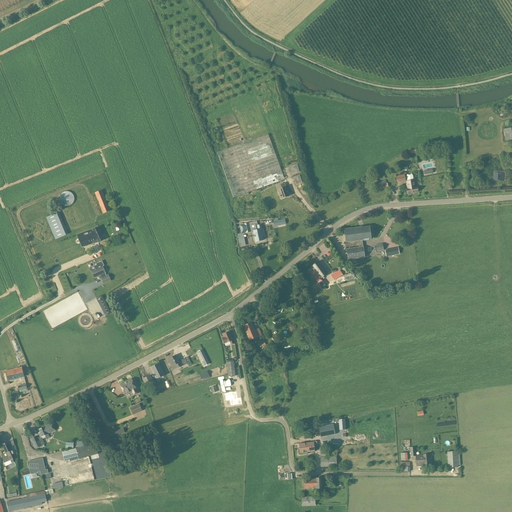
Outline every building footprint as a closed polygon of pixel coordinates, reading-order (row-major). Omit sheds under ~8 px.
[(511,127),(503,129),(505,141),(510,140),(511,148),(511,147),(511,127)] [(270,184),(284,179),(268,134),(217,152),(233,198),(270,184)] [(487,151),(488,141),(473,140),(472,151),(487,151)] [(292,174),(299,172),(296,164),(290,166),(292,174)] [(415,188),(414,180),(413,177),(413,176),(412,175),(411,174),(410,175),(408,176),(407,175),(406,176),(406,178),(407,181),(408,189),(406,189),(407,194),(418,192),(417,187),(415,188)] [(299,175),(293,177),(295,184),(301,183),(299,175)] [(397,183),(406,182),(404,175),(396,176),(397,183)] [(281,199),(289,196),(286,187),(278,190),(281,199)] [(103,214),(110,211),(102,190),(95,193),(103,214)] [(75,200),(75,198),(74,197),(74,196),(73,194),(72,193),(71,192),(70,192),(68,191),(67,191),(65,192),(64,192),(62,193),(61,194),(61,195),(60,197),(60,198),(60,200),(60,201),(61,203),(62,204),(63,205),(64,206),(66,206),(67,206),(69,206),(70,206),(71,205),(73,204),(74,203),(74,201),(75,200)] [(59,212),(46,218),(56,240),(68,234),(59,212)] [(255,241),(257,241),(257,242),(261,241),(261,240),(263,240),(262,237),(264,236),(263,229),(262,230),(261,225),(257,226),(256,222),(239,225),(241,233),(253,231),(255,241)] [(362,240),(371,239),(369,226),(344,229),(346,242),(358,241),(359,248),(347,249),(348,259),(364,257),(362,240)] [(99,244),(104,242),(97,227),(92,229),(92,230),(77,235),(82,247),(98,241),(99,244)] [(386,256),(399,254),(398,247),(385,250),(386,256)] [(102,261),(96,264),(96,265),(90,268),(95,278),(100,276),(101,276),(104,284),(111,281),(109,275),(107,276),(103,266),(104,265),(102,261)] [(322,288),(327,284),(324,279),(322,281),(320,279),(328,273),(318,261),(311,267),(314,270),(311,273),(317,281),(322,288)] [(343,276),(340,271),(331,276),(334,281),(343,276)] [(345,281),(354,278),(353,273),(343,275),(345,281)] [(110,313),(101,295),(96,298),(105,316),(110,313)] [(249,340),(261,335),(259,328),(255,330),(252,322),(243,326),(249,340)] [(229,332),(223,334),(224,337),(222,338),(224,343),(230,341),(231,345),(234,344),(229,332)] [(197,370),(210,363),(203,349),(189,356),(197,370)] [(176,368),(183,365),(188,363),(185,358),(181,360),(178,361),(175,355),(168,358),(172,366),(174,365),(176,368)] [(228,377),(235,376),(234,361),(226,362),(228,377)] [(156,379),(164,375),(159,363),(151,367),(156,379)] [(8,381),(24,377),(22,367),(6,371),(8,381)] [(146,387),(154,383),(150,375),(142,379),(146,387)] [(136,388),(132,379),(120,384),(124,394),(125,393),(126,394),(132,391),(133,393),(137,391),(135,388),(136,388)] [(241,399),(237,400),(236,392),(224,394),(226,402),(230,401),(231,407),(242,405),(241,399)] [(138,403),(130,407),(133,414),(141,410),(138,403)] [(40,436),(41,437),(45,435),(47,439),(50,438),(48,434),(56,430),(52,423),(44,427),(39,430),(40,432),(39,433),(40,436)] [(319,427),(320,437),(335,434),(333,424),(319,427)] [(41,437),(40,436),(37,438),(36,435),(29,439),(34,449),(44,444),(41,437)] [(12,463),(11,460),(15,458),(12,450),(11,450),(7,442),(5,443),(4,443),(3,443),(3,444),(2,444),(6,452),(1,454),(5,466),(12,463)] [(69,462),(98,454),(95,443),(62,452),(65,460),(68,459),(69,462)] [(300,455),(305,454),(305,452),(314,451),(314,447),(299,448),(300,449),(298,449),(298,453),(298,454),(299,454),(299,455),(300,455)] [(448,468),(458,467),(457,451),(447,452),(448,468)] [(415,456),(416,466),(424,465),(424,466),(429,465),(428,454),(423,454),(423,455),(416,456),(415,456)] [(326,457),(320,457),(320,467),(337,467),(337,456),(326,457)] [(32,474),(38,473),(37,472),(40,471),(41,475),(48,473),(48,469),(46,470),(43,458),(28,462),(29,469),(22,471),(23,476),(30,474),(30,473),(31,473),(32,474)] [(317,488),(321,488),(321,478),(316,478),(316,479),(303,479),(304,488),(317,488)] [(41,499),(46,498),(45,490),(36,492),(37,495),(7,502),(9,511),(42,504),(41,499)] [(302,506),(316,506),(315,496),(301,497),(302,506)]
